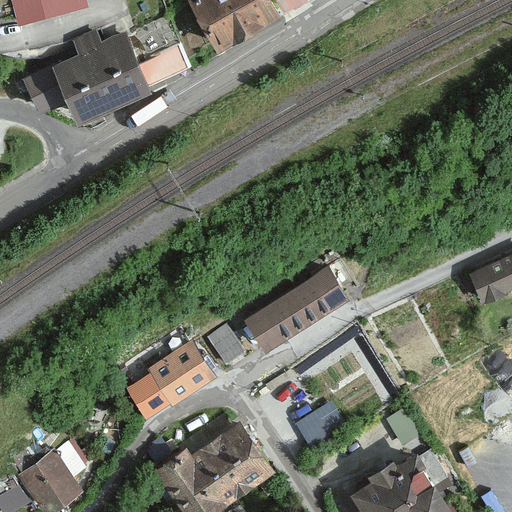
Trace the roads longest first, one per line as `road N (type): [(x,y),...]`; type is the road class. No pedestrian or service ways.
road 1 (residential): [(319,511),(232,376)]
road 2 (residential): [(0,200),(53,167),(50,135),(0,110)]
